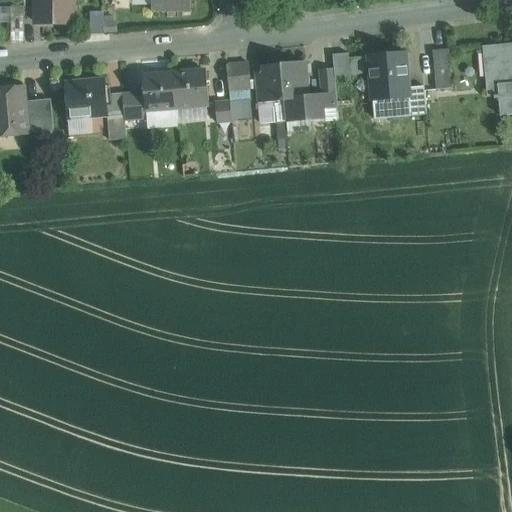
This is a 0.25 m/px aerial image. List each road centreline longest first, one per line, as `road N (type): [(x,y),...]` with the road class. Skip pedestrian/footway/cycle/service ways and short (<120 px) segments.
road 1 (residential): [(511,3),(248,36)]
road 2 (residential): [(248,36),(0,59)]
